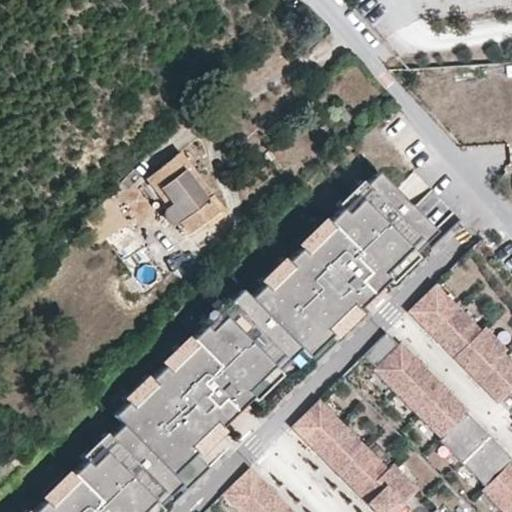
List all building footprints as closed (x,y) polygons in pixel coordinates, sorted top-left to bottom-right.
[(182,153),(149,180),(168,204),(167,209),(165,213),(167,220),(171,223),(178,224),(182,223),(190,233),(205,220),(214,214),(220,220),(228,213),(214,195),(208,200),(186,170),(191,165),(182,153)] [(191,165),(186,170),(208,200),(214,195),(191,165)] [(383,277),(410,250),(415,255),(438,233),(380,173),(367,185),(372,190),(347,215),(342,210),(330,222),(335,227),(308,253),(303,248),(288,262),(293,267),(270,290),(265,285),(251,299),(300,350),(309,358),(332,336),(327,331),(352,306),(357,311),(363,306),(382,287),(388,282),(383,277)] [(347,215),(372,190),(367,185),(363,181),(338,206),(342,210),(347,215)] [(220,220),(214,214),(205,220),(211,226),(220,220)] [(308,253),(335,227),(330,222),(326,218),(299,244),(303,248),(308,253)] [(108,236),(122,258),(141,245),(127,224),(108,236)] [(392,286),(418,259),(415,255),(410,250),(383,277),(388,282),(392,286)] [(270,290),(293,267),(288,262),(285,258),(261,281),(265,285),(270,290)] [(432,337),(460,309),(437,286),(409,314),(432,337)] [(368,311),(387,292),(382,287),(363,306),(368,311)] [(245,394),(272,367),(277,372),(300,350),(251,299),(242,290),(230,302),(234,307),(209,332),(205,327),(192,339),(197,344),(170,370),(165,365),(151,379),(156,384),(132,407),(128,402),(113,416),(122,425),(171,475),(195,453),(190,448),(215,423),(220,428),(225,423),(245,404),(250,398),(245,394)] [(209,332),(234,307),(230,302),(226,298),(201,323),(205,327),(209,332)] [(336,340),(361,315),(357,311),(352,306),(327,331),(332,336),(336,340)] [(455,361),(483,333),(460,309),(432,337),(455,361)] [(477,384),(506,356),(509,353),(507,350),(489,332),(487,330),(483,333),(455,361),(477,384)] [(509,348),(491,330),(489,332),(507,350),(509,348)] [(170,370),(197,344),(192,339),(188,335),(161,361),(165,365),(170,370)] [(375,370),(398,348),(386,336),(363,358),(375,370)] [(395,396),(424,368),(401,344),(398,348),(375,370),(372,372),(395,396)] [(511,396),(511,362),(506,356),(477,384),(500,408),(511,396)] [(254,402),(281,376),(277,372),(272,367),(245,394),(250,398),(254,402)] [(418,420),(447,392),(424,368),(395,396),(418,420)] [(132,407),(156,384),(151,379),(147,375),(124,398),(128,402),(132,407)] [(468,417),(470,415),(447,392),(418,420),(441,443),(468,417)] [(312,452),(341,424),(319,401),(290,429),(312,452)] [(230,428),(250,409),(245,404),(225,423),(230,428)] [(463,468),(491,440),(468,417),(441,443),(440,444),(463,468)] [(199,457),(224,432),(220,428),(215,423),(190,448),(195,453),(199,457)] [(364,448),(341,424),(312,452),(335,476),(364,448)] [(141,511),(152,502),(157,507),(180,484),(171,475),(122,425),(109,437),(114,442),(89,466),(84,461),(72,474),(77,479),(50,505),(45,500),(32,511),(141,511)] [(89,466),(114,442),(109,437),(106,433),(81,457),(84,461),(89,466)] [(510,467),(511,465),(511,462),(491,440),(463,468),(486,491),(510,467)] [(364,448),(335,476),(358,499),(387,471),(364,448)] [(370,511),(397,511),(417,492),(392,466),(387,471),(358,499),(370,511)] [(499,511),(510,511),(511,510),(511,469),(510,467),(486,491),(482,494),(499,511)] [(221,497),(235,511),(250,511),(271,492),(249,469),(221,497)] [(50,505),(77,479),(72,474),(68,470),(41,496),(45,500),(50,505)] [(291,511),(271,492),(250,511),(291,511)] [(159,511),(161,511),(157,507),(152,502),(141,511),(159,511)]
